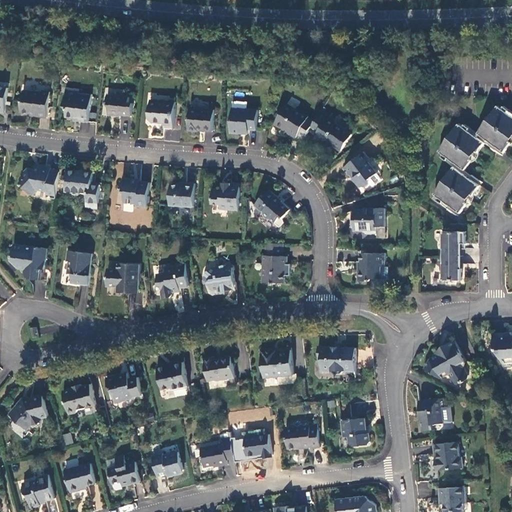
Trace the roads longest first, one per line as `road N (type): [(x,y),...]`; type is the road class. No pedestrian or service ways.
road 1 (secondary): [(60,0),(296,18),(511,14)]
road 2 (residential): [(325,308),(318,209),(305,184),(273,165),(0,138)]
road 3 (residential): [(153,511),(268,486),(403,471)]
road 4 (residential): [(100,337),(206,311),(325,308)]
road 5 (residential): [(33,308),(13,322),(19,353),(30,357),(100,337)]
road 6 (residential): [(403,471),(393,397),(406,337)]
